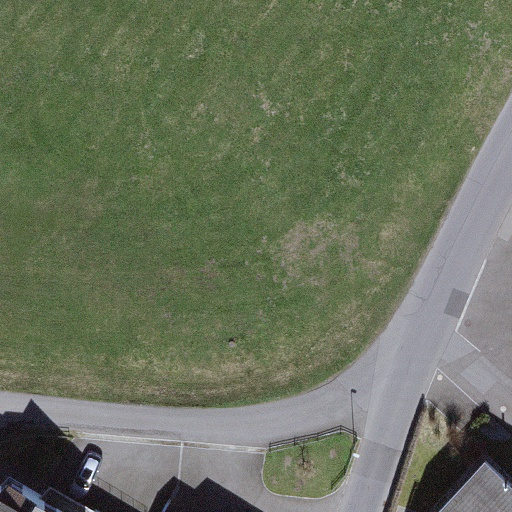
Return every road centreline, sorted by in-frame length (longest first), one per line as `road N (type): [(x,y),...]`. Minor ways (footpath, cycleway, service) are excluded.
road 1 (residential): [(0,416),(195,432),(292,425),(397,388)]
road 2 (residential): [(511,135),(397,388)]
road 3 (residential): [(397,388),(357,511)]
